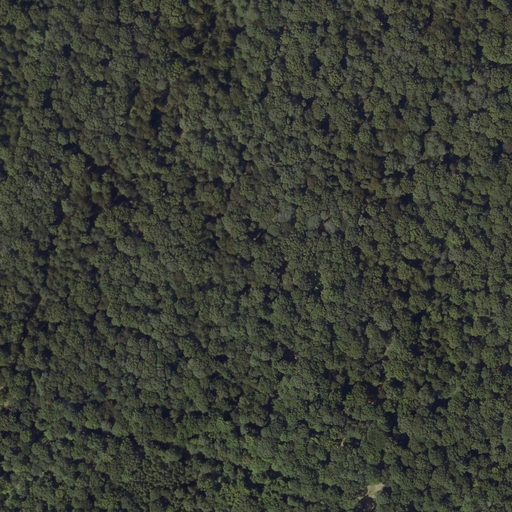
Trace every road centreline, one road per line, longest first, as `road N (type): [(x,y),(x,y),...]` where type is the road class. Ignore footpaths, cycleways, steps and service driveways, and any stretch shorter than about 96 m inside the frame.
road 1 (track): [(511,12),(367,501)]
road 2 (track): [(415,511),(0,404)]
